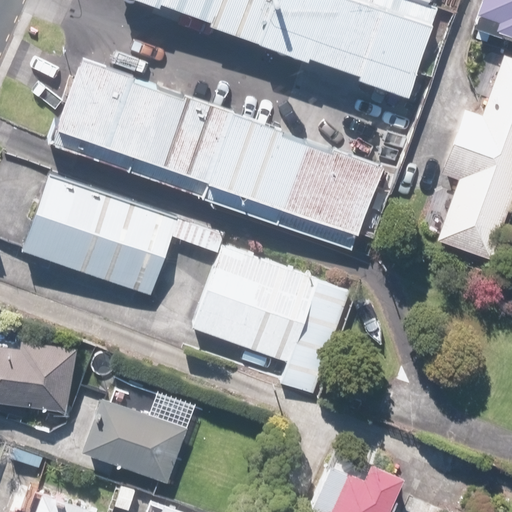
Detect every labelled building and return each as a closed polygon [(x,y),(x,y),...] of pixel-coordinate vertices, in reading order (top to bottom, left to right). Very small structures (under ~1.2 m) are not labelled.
[(431,17),(387,0),(144,0),(399,98),(431,17)] [(511,0),(467,0),(464,12),(487,20),(485,28),(511,36),(511,0)] [(372,164),(62,44),(28,131),(338,251),(372,164)] [(511,60),(497,55),(475,114),(459,108),(436,171),(453,177),(430,239),(482,258),(511,175),(511,60)] [(176,229),(35,174),(8,244),(150,298),(176,229)] [(311,286),(210,247),(177,332),(278,371),(311,286)] [(0,390),(76,400),(84,340),(28,333),(28,338),(0,334),(0,390)] [(193,425),(111,390),(89,442),(171,477),(193,425)] [(337,503),(331,500),(325,511),(389,511),(410,466),(380,453),(373,468),(356,460),(337,503)] [(37,474),(21,511),(99,511),(104,501),(37,474)] [(447,511),(449,508),(416,492),(406,511),(447,511)] [(211,511),(170,496),(163,511),(211,511)]
